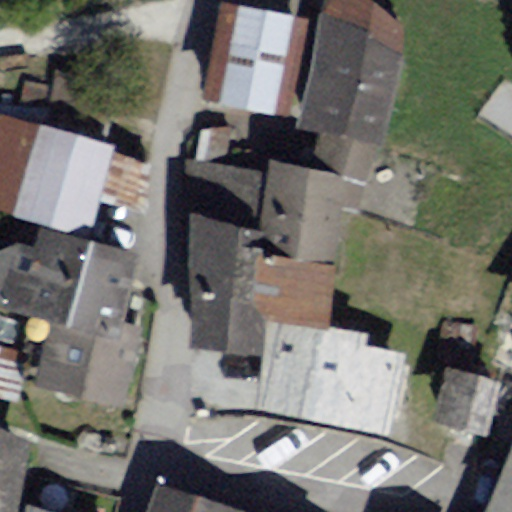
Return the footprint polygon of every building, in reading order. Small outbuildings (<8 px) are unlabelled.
[(413,36),(369,0),(336,0),(331,15),(308,130),(326,136),(320,158),(378,178),(413,36)] [(314,19),(227,5),(210,108),(297,123),(314,19)] [(0,213),(26,219),(50,128),(102,141),(118,87),(62,75),(59,93),(30,92),(27,107),(0,107),(0,213)] [(50,128),(26,219),(102,239),(126,147),(102,141),(50,128)] [(357,164),(282,141),(276,157),(188,147),(182,290),(204,320),(281,340),(288,304),(348,315),(351,247),(357,164)] [(0,252),(0,305),(65,324),(92,329),(111,247),(52,235),(46,250),(29,246),(12,255),(0,252)] [(65,324),(52,389),(138,411),(153,348),(137,344),(150,285),(156,257),(111,247),(92,329),(65,324)] [(281,340),(269,413),(400,437),(417,347),(348,315),(288,304),(281,340)] [(31,349),(0,347),(0,401),(29,403),(31,349)] [(511,383),(511,381),(456,365),(439,422),(496,438),(511,383)] [(31,511),(47,431),(0,422),(0,511),(31,511)] [(511,511),(511,470),(497,511),(511,511)] [(260,511),(165,486),(157,511),(260,511)]
